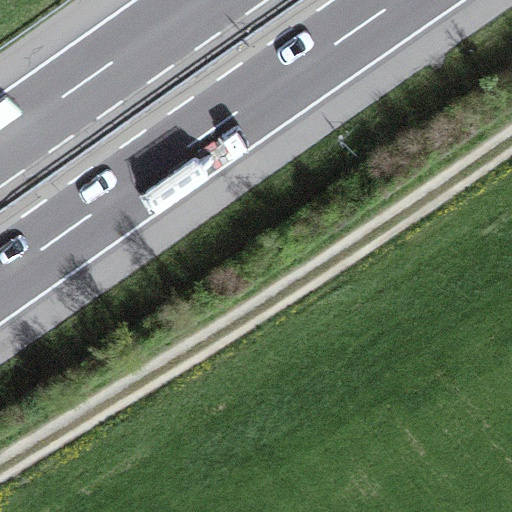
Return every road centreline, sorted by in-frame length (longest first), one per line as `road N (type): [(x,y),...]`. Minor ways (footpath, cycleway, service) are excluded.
road 1 (track): [(0,470),(511,140)]
road 2 (motorway): [(0,279),(399,0)]
road 3 (motorway): [(200,0),(0,140)]
